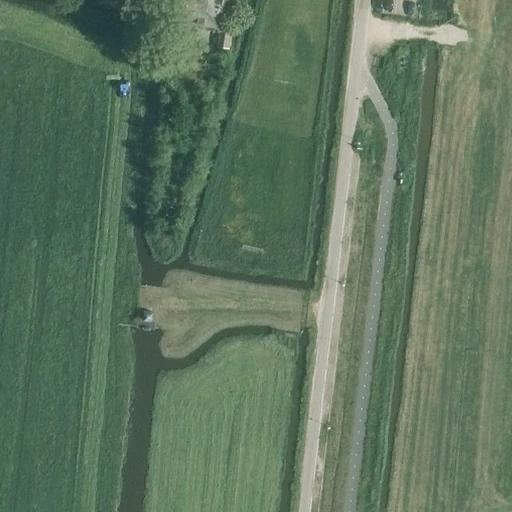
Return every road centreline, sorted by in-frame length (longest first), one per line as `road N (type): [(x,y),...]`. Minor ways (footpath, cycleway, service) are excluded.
road 1 (unclassified): [(305,511),(365,0)]
road 2 (track): [(162,304),(327,311)]
